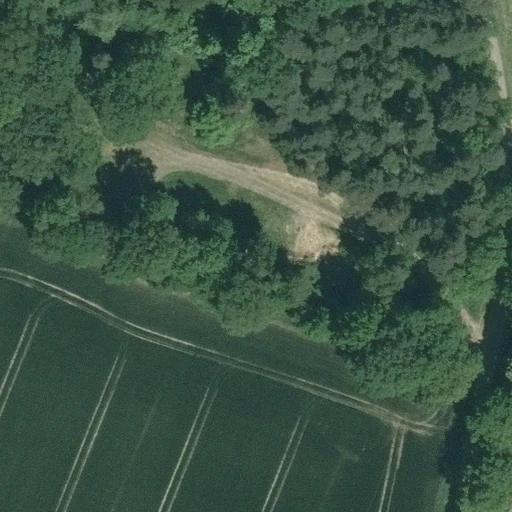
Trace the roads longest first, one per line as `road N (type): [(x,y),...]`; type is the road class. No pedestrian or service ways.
road 1 (residential): [(462,511),(511,212)]
road 2 (residential): [(511,134),(486,0)]
